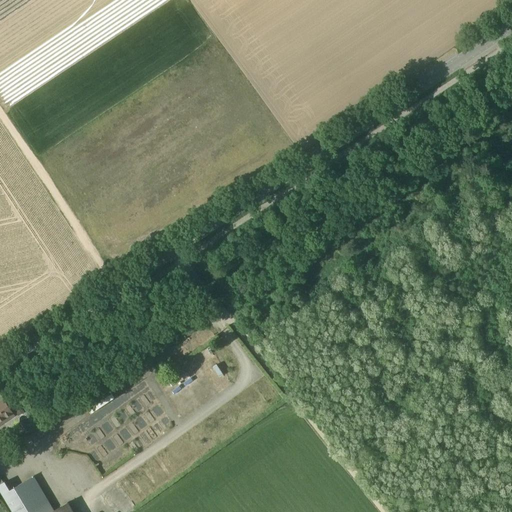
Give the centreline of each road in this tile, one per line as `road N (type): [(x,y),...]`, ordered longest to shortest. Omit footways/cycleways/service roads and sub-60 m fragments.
road 1 (tertiary): [(511,25),(175,249)]
road 2 (track): [(385,511),(223,314)]
road 3 (track): [(118,287),(0,110)]
road 4 (tertiary): [(175,249),(0,365)]
